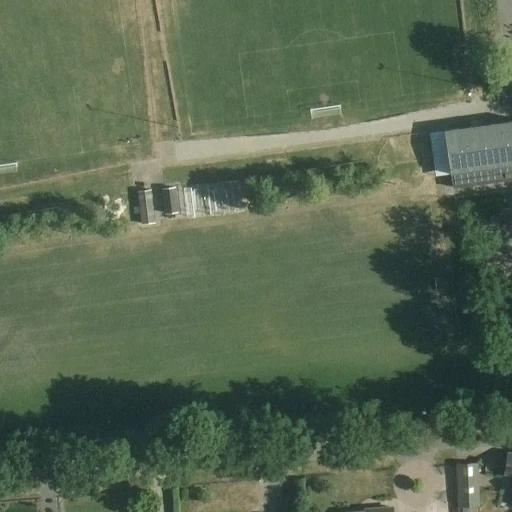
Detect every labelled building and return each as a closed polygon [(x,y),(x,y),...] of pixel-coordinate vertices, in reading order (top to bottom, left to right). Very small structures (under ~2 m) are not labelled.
[(511,120),(475,126),(483,183),(511,179),(511,120)] [(454,187),(483,183),(475,126),(446,130),(454,187)] [(176,186),(161,188),(164,214),(178,212),(176,186)] [(155,223),(153,191),(139,191),(142,223),(155,223)] [(481,507),(478,464),(456,465),(458,508),(481,507)]
